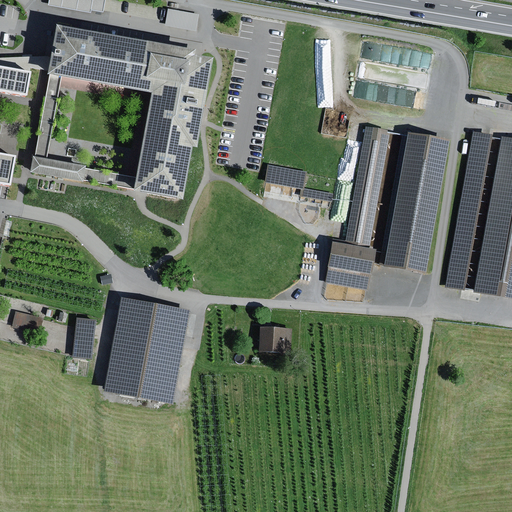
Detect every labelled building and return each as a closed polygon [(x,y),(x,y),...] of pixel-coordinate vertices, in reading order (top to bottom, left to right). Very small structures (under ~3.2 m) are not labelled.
[(49,0),(48,6),(89,13),(90,11),(102,13),(103,0),(49,0)] [(167,10),(164,26),(195,31),(198,15),(167,10)] [(31,175),(181,203),(190,150),(195,150),(210,61),(192,58),(193,52),(53,27),(44,76),(48,77),(31,175)] [(0,114),(4,90),(33,95),(36,78),(0,71),(0,114)] [(389,133),(366,128),(345,246),(333,244),(326,284),(366,292),(374,250),(368,249),(389,133)] [(511,300),(511,140),(473,134),(445,288),(511,300)] [(425,274),(449,144),(403,136),(381,266),(425,274)] [(0,180),(18,183),(21,161),(0,157),(0,180)] [(306,173),(269,167),(266,183),(303,188),(306,173)] [(303,190),(302,198),(332,202),(333,195),(303,190)] [(6,221),(2,235),(7,237),(11,222),(6,221)] [(110,274),(100,276),(102,285),(112,283),(110,274)] [(188,312),(121,301),(105,394),(173,405),(188,312)] [(39,319),(16,313),(12,328),(35,334),(39,319)] [(67,314),(60,313),(57,322),(65,324),(67,314)] [(95,321),(75,319),(72,358),(91,360),(95,321)] [(291,330),(259,328),(258,352),(290,354),(291,330)]
